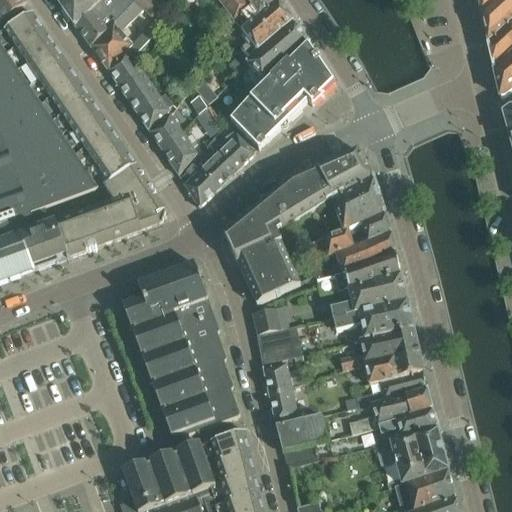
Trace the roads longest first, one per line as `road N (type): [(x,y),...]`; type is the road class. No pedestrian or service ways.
road 1 (unclassified): [(477,511),(373,129)]
road 2 (residential): [(283,511),(236,308),(200,235)]
road 3 (residential): [(200,235),(39,0)]
road 4 (unclassified): [(200,235),(292,165),(373,129)]
road 5 (unclassified): [(131,451),(75,289)]
road 6 (unclassified): [(373,129),(346,70),(297,0)]
road 7 (unclassified): [(0,498),(131,451)]
road 8 (unclassified): [(75,289),(200,235)]
road 9 (unclassified): [(477,91),(511,218)]
